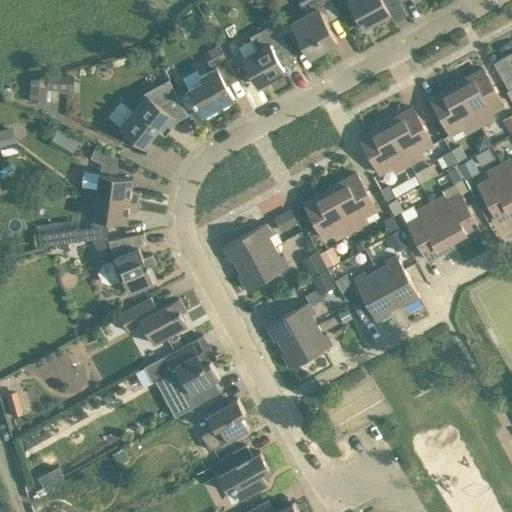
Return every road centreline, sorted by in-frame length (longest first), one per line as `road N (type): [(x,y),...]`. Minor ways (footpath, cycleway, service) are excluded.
road 1 (residential): [(278,405),(187,226),(186,189),(204,161),(231,143),(486,0)]
road 2 (residential): [(278,405),(443,312),(445,280),(511,244)]
road 3 (residential): [(417,511),(383,469),(322,474),(278,405)]
